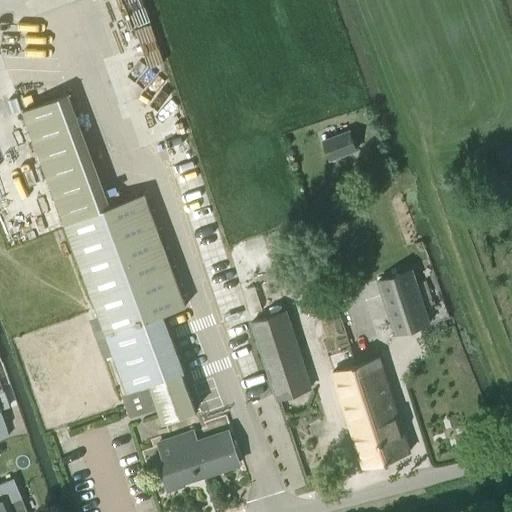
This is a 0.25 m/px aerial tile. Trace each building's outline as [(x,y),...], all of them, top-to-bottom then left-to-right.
[(116,0),(130,38),(152,30),(141,0),(116,0)] [(67,94),(22,111),(95,308),(126,392),(123,393),(131,416),(157,407),(162,422),(194,411),(180,372),(183,371),(162,315),(184,306),(142,193),(109,206),(67,94)] [(350,129),(323,140),(329,156),(356,146),(350,129)] [(429,322),(412,268),(377,280),(394,333),(429,322)] [(275,399),(310,388),(285,311),(250,323),(275,399)] [(354,365),(384,460),(408,452),(377,358),(354,365)] [(384,460),(354,365),(331,373),(362,467),(384,460)] [(0,405),(0,437),(8,434),(6,428),(7,427),(1,409),(0,405)] [(183,482),(238,463),(227,431),(211,436),(213,442),(197,447),(191,431),(157,443),(165,466),(160,468),(163,479),(165,482),(168,484),(170,486),(174,486),(177,486),(184,484),(183,482)] [(11,511),(8,504),(21,498),(13,478),(0,482),(0,511),(11,511)]
